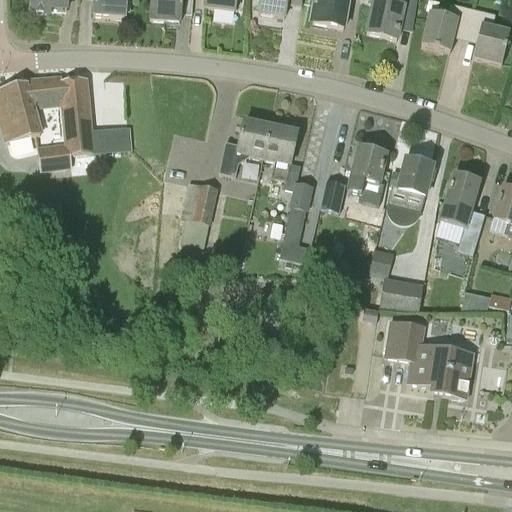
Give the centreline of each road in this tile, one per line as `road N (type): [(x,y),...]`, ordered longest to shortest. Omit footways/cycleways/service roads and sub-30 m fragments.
road 1 (residential): [(511,147),(372,99),(261,74),(121,60),(2,65)]
road 2 (primary): [(415,464),(139,429)]
road 3 (primary): [(139,429),(56,400),(0,400)]
road 4 (primary): [(0,422),(76,436),(139,429)]
